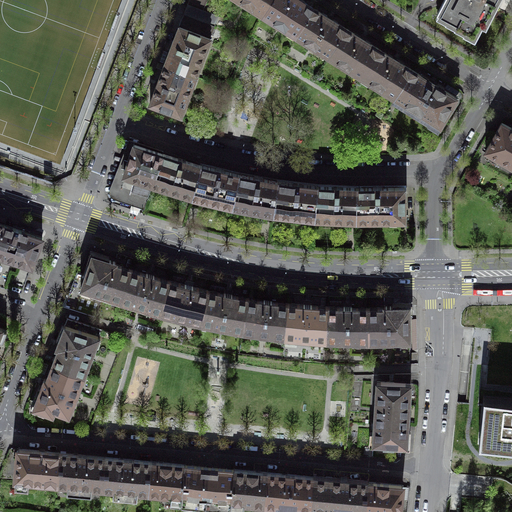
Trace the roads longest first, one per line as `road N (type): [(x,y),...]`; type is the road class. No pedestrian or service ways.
road 1 (residential): [(0,427),(429,468)]
road 2 (secondary): [(437,275),(249,263),(78,215)]
road 3 (residential): [(160,0),(78,215)]
road 4 (residential): [(437,275),(435,188),(491,85)]
road 5 (residential): [(429,468),(437,275)]
road 6 (residential): [(355,0),(491,85)]
